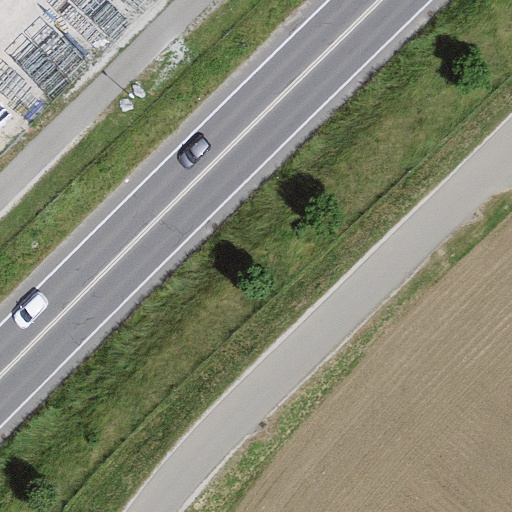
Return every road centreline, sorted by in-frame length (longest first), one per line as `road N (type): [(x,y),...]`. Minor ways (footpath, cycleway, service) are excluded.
road 1 (trunk): [(378,0),(0,374)]
road 2 (residential): [(511,140),(224,420),(148,511)]
road 3 (unclassified): [(0,196),(202,0)]
